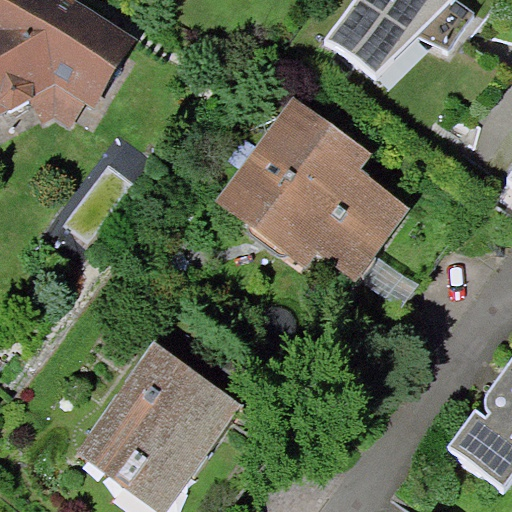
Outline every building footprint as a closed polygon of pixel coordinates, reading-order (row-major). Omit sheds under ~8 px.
[(120,47),(43,0),(0,0),(0,110),(52,82),(86,103),(120,47)] [(475,16),(453,0),(353,0),(325,41),(374,76),(406,48),(441,65),(475,16)] [(285,254),(298,236),(349,274),(395,213),(344,175),(355,160),(291,112),(221,206),(285,254)] [(163,511),(239,408),(149,344),(72,451),(155,511),(163,511)] [(511,357),(478,404),(487,416),(483,421),(471,413),(445,450),(482,477),(501,491),(511,475),(511,441),(509,440),(511,435),(511,357)]
